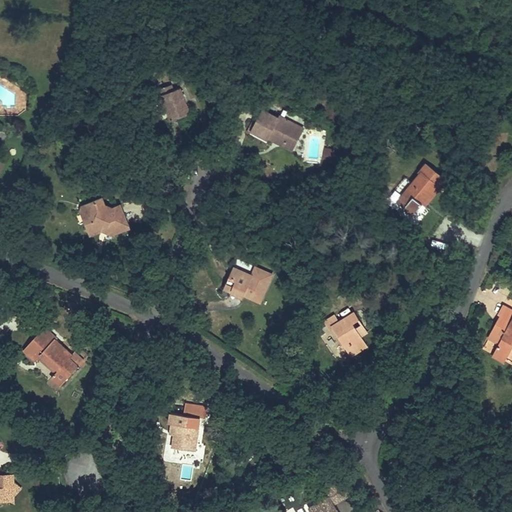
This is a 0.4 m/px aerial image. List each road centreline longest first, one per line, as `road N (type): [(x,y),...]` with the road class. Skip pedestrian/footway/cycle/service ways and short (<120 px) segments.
road 1 (residential): [(368,452),(141,313),(0,254)]
road 2 (residential): [(368,452),(438,353),(511,200)]
